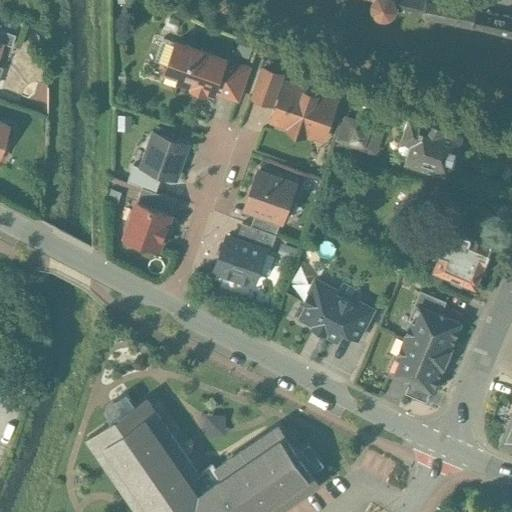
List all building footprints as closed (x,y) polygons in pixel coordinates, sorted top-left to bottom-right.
[(375,0),(375,2),(375,4),(375,6),(376,8),(377,10),(378,11),(379,12),(381,13),(385,14),(387,14),(390,13),(391,12),(392,11),(394,9),(395,4),(397,5),(397,1),(396,0),(375,0)] [(454,0),(396,0),(397,1),(397,5),(420,11),(473,23),(476,8),(477,9),(478,4),(454,0)] [(511,15),(477,9),(476,8),(473,23),(511,33),(511,15)] [(14,33),(0,28),(0,40),(10,44),(14,33)] [(224,56),(179,41),(179,40),(178,40),(177,42),(168,66),(182,71),(180,77),(179,79),(181,80),(193,84),(193,86),(207,91),(207,89),(214,91),(214,89),(225,59),(226,57),(224,56)] [(225,59),(214,89),(238,98),(249,67),(225,59)] [(282,75),(263,68),(253,96),(272,103),(282,75)] [(336,100),(286,83),(273,119),(289,124),(288,128),(306,134),(307,131),(323,136),(336,100)] [(448,123),(427,116),(426,118),(410,113),(402,136),(412,139),(406,158),(449,173),(450,170),(452,170),(457,168),(459,160),(457,155),(455,155),(461,135),(458,129),(448,126),(448,123)] [(353,121),(342,117),(335,139),(346,142),(353,121)] [(375,128),(353,121),(346,142),(368,150),(375,128)] [(188,141),(156,130),(143,166),(175,178),(188,141)] [(295,182),(259,169),(246,206),(256,210),(281,219),(282,219),(295,182)] [(177,197),(143,185),(137,200),(172,212),(177,197)] [(172,212),(137,200),(125,234),(159,246),(172,212)] [(281,219),(256,210),(252,224),(276,232),(281,219)] [(252,224),(243,221),(237,237),(266,248),(266,249),(270,250),(277,233),(252,224)] [(494,239),(453,222),(449,233),(444,231),(437,246),(443,248),(436,264),(475,280),(482,264),(483,264),(494,239)] [(237,237),(228,234),(215,268),(254,282),(266,249),(266,248),(237,237)] [(338,289),(316,278),(304,300),(308,302),(302,315),(315,322),(313,326),(339,339),(343,331),(357,304),(355,303),(336,293),(338,289)] [(447,301),(421,290),(415,304),(419,305),(419,304),(441,313),(447,301)] [(373,308),(357,299),(355,303),(357,304),(343,331),(357,338),(373,308)] [(441,313),(419,304),(419,305),(405,338),(447,355),(451,344),(460,321),(441,313)] [(447,355),(405,338),(391,371),(411,380),(432,388),(441,366),(442,366),(447,355)] [(432,388),(411,380),(406,392),(426,401),(432,388)] [(114,417),(137,402),(129,390),(106,406),(114,417)] [(223,477),(202,491),(192,476),(198,472),(146,396),(89,435),(141,511),(273,511),(319,481),(280,424),(217,467),(223,477)] [(207,432),(227,431),(226,411),(206,412),(207,432)] [(511,416),(506,431),(505,431),(503,432),(502,434),(501,438),(501,440),(502,442),(503,443),(505,445),(508,446),(511,445),(511,416)]
